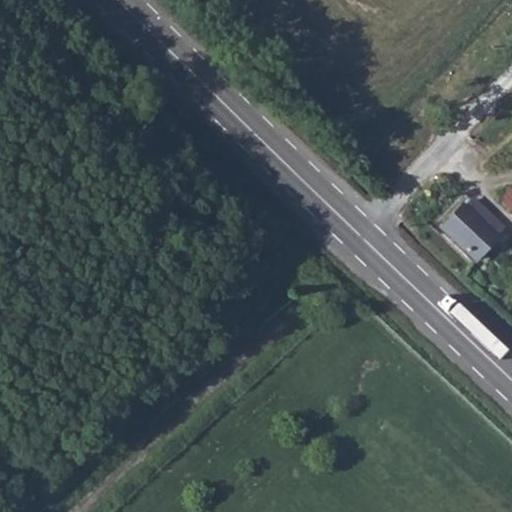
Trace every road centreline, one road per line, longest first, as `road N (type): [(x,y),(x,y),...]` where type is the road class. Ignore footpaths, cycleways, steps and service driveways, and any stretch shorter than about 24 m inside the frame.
road 1 (primary): [(511,379),(117,0)]
road 2 (track): [(75,511),(289,312)]
